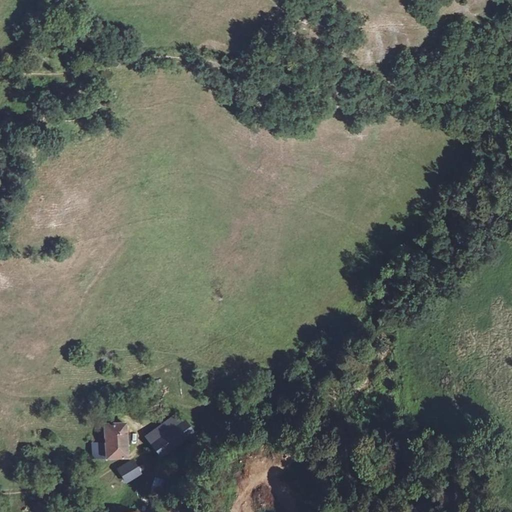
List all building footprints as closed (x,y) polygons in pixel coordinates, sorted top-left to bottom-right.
[(63,15),(38,17),(41,54),(65,53),(63,15)] [(132,39),(95,39),(95,57),(132,57),(132,39)] [(99,87),(66,101),(71,119),(106,104),(99,87)] [(172,414),(143,431),(162,457),(197,432),(172,414)] [(101,439),(100,435),(93,436),(93,456),(126,450),(122,418),(103,420),(104,440),(101,439)] [(116,468),(124,483),(141,473),(133,458),(116,468)]
